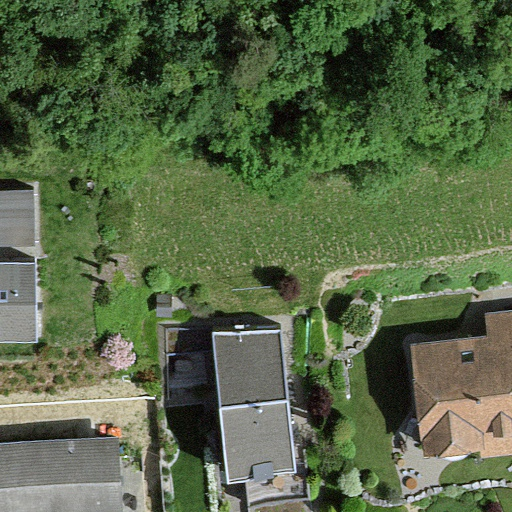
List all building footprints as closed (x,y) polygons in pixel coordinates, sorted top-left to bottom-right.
[(34,191),(0,191),(0,246),(34,246),(34,191)] [(36,263),(0,263),(0,342),(37,343),(36,263)] [(487,336),(410,344),(420,442),(422,442),(424,457),(481,451),(481,458),(511,455),(511,309),(484,313),(487,336)] [(282,328),(213,335),(227,484),(245,482),(248,511),(312,511),(307,457),(295,458),(282,328)] [(123,511),(119,437),(0,443),(0,511),(123,511)]
